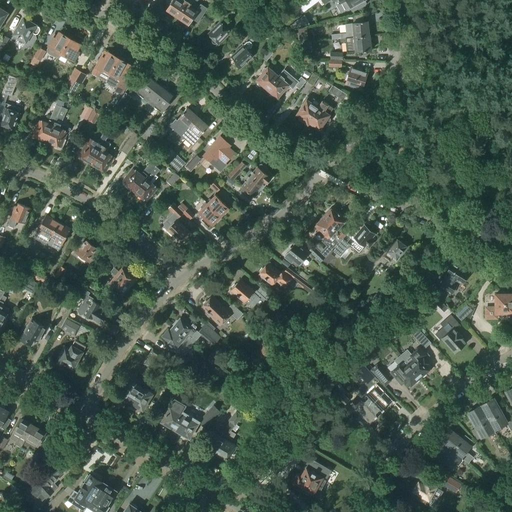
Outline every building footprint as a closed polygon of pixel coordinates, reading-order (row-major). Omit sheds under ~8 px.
[(167,0),(166,2),(170,5),(166,10),(177,18),(188,0),(167,0)] [(193,0),(188,0),(177,18),(188,25),(192,19),(198,23),(207,9),(200,5),(196,11),(190,7),(194,1),(193,0)] [(305,0),(298,6),(304,13),(308,9),(319,0),(305,0)] [(320,0),(325,5),(331,0),(332,2),(338,1),(338,2),(340,1),(345,11),(349,8),(352,13),(366,5),(363,0),(364,0),(320,0)] [(229,8),(225,5),(223,8),(222,7),(215,15),(220,19),(227,12),(226,11),(229,8)] [(292,29),(309,25),(304,15),(290,26),(292,29)] [(40,30),(39,28),(24,18),(11,40),(15,43),(22,47),(24,43),(31,47),(37,38),(36,34),(38,34),(40,30)] [(226,37),(230,33),(229,32),(230,31),(220,22),(213,28),(214,29),(209,35),(209,34),(208,35),(212,39),(212,41),(212,43),(213,44),(215,44),(217,43),(218,44),(218,43),(225,36),(226,37)] [(339,39),(347,39),(354,38),(354,37),(369,35),(367,22),(345,24),(346,32),(340,33),(340,34),(331,35),(331,40),(339,39)] [(242,44),(256,30),(252,25),(237,39),(242,44)] [(299,42),(308,42),(307,29),(298,29),(299,42)] [(69,38),(59,33),(57,37),(54,35),(53,38),(47,50),(47,52),(49,54),(50,55),(51,56),(52,56),(54,57),(57,58),(58,58),(61,53),(69,38)] [(0,54),(10,39),(3,34),(0,38),(0,54)] [(370,35),(369,35),(354,37),(354,38),(347,39),(339,39),(340,43),(345,42),(346,53),(371,50),(370,35)] [(79,53),(81,50),(78,49),(80,45),(69,38),(61,53),(58,58),(59,58),(58,59),(58,60),(59,59),(65,63),(67,60),(73,63),(79,52),(79,53)] [(253,57),(252,56),(253,55),(249,51),(251,48),(252,44),(250,41),(246,42),(236,51),(237,52),(232,58),(236,63),(234,64),(239,69),(244,65),(243,64),(248,60),(249,61),(253,57)] [(311,53),(311,43),(301,43),(307,50),(311,53)] [(41,61),(46,51),(39,47),(33,57),(34,57),(30,64),(36,68),(40,61),(41,61)] [(266,62),(273,53),(268,49),(261,58),(266,62)] [(108,53),(104,51),(92,73),(105,81),(108,76),(110,74),(119,59),(108,53)] [(108,76),(105,81),(105,82),(116,88),(115,90),(122,94),(128,83),(123,80),(128,72),(128,73),(130,69),(127,67),(129,65),(119,59),(110,74),(108,76)] [(273,72),(268,67),(257,80),(267,89),(279,75),(275,71),(273,72)] [(67,83),(71,86),(80,71),(75,68),(69,77),(70,78),(67,83)] [(356,70),(351,68),(346,84),(362,89),(367,73),(361,71),(362,70),(357,69),(356,70)] [(80,71),(71,86),(72,86),(69,93),(76,97),(78,93),(77,92),(81,85),(82,85),(87,75),(80,71)] [(299,90),(306,81),(297,73),(290,82),(299,90)] [(318,77),(313,74),(307,82),(313,86),(318,77)] [(18,85),(20,85),(20,83),(20,80),(18,79),(9,75),(0,97),(0,102),(5,104),(8,95),(12,97),(16,85),(18,85)] [(277,98),(288,85),(282,80),(284,79),(279,75),(267,89),(277,98)] [(161,86),(150,77),(145,83),(143,81),(135,92),(148,102),(161,86)] [(338,97),(341,91),(332,85),(329,91),(338,97)] [(162,113),(170,103),(169,101),(173,95),(161,86),(148,102),(162,113)] [(131,97),(125,93),(116,106),(122,110),(131,97)] [(303,103),(304,104),(297,115),(301,117),(300,119),(307,123),(317,108),(320,104),(313,99),(312,100),(307,97),(303,103)] [(317,108),(307,123),(308,124),(309,122),(319,129),(324,121),(327,123),(329,123),(331,120),(330,118),(328,117),(333,108),(322,101),(320,104),(317,108)] [(21,109),(8,104),(7,108),(5,108),(2,116),(4,117),(1,125),(6,127),(5,129),(7,131),(9,131),(11,131),(12,129),(13,130),(16,122),(17,123),(21,114),(19,113),(21,109)] [(36,128),(35,127),(32,135),(34,136),(35,137),(35,138),(40,140),(41,139),(47,142),(57,117),(62,107),(56,105),(48,124),(40,120),(36,128)] [(106,107),(103,112),(110,116),(113,111),(106,107)] [(104,120),(107,115),(94,108),(87,122),(94,126),(98,117),(104,120)] [(176,142),(177,140),(186,131),(198,117),(187,108),(177,119),(176,118),(170,124),(176,130),(169,138),(175,143),(176,142)] [(57,117),(47,142),(51,144),(52,145),(56,147),(57,146),(62,148),(66,140),(64,139),(67,132),(69,133),(70,129),(60,125),(63,120),(57,117)] [(186,131),(177,140),(181,143),(185,138),(192,144),(199,136),(199,137),(208,126),(198,117),(186,131)] [(147,141),(151,137),(158,129),(152,124),(141,137),(147,142),(147,141)] [(81,147),(78,153),(78,155),(79,156),(82,158),(82,160),(86,162),(87,161),(92,164),(106,141),(105,141),(110,134),(105,131),(100,138),(98,142),(90,138),(84,149),(81,147)] [(127,155),(139,138),(133,134),(121,150),(127,155)] [(152,146),(156,141),(151,137),(147,141),(152,146)] [(213,158),(217,162),(213,167),(220,173),(227,165),(225,163),(234,153),(226,145),(228,143),(220,137),(207,152),(203,156),(210,162),(213,158)] [(106,141),(92,164),(97,167),(97,168),(101,171),(102,170),(105,172),(113,157),(106,153),(111,144),(110,144),(106,141)] [(190,172),(203,158),(197,153),(184,167),(190,172)] [(186,163),(175,154),(168,162),(178,172),(186,163)] [(130,188),(135,191),(155,167),(161,160),(156,156),(141,175),(134,169),(123,182),(125,184),(125,186),(129,189),(130,188)] [(383,167),(386,160),(380,158),(377,165),(383,167)] [(241,171),(246,166),(241,161),(236,167),(241,171)] [(258,167),(257,167),(253,172),(251,171),(247,176),(262,187),(266,182),(267,183),(270,179),(269,178),(270,177),(264,172),(266,169),(266,168),(261,165),(260,165),(258,167)] [(155,167),(135,191),(139,195),(138,196),(142,199),(143,199),(146,201),(157,188),(150,182),(156,175),(156,174),(159,170),(155,167)] [(231,187),(235,183),(233,180),(241,171),(236,167),(224,180),(231,187)] [(174,188),(182,179),(175,173),(167,182),(174,188)] [(241,187),(242,187),(240,193),(249,200),(253,196),(254,197),(255,196),(257,197),(260,192),(259,192),(262,187),(247,176),(244,180),(246,181),(241,187)] [(218,192),(222,188),(215,181),(211,185),(218,192)] [(221,217),(229,208),(215,195),(207,203),(221,217)] [(24,223),(30,208),(18,203),(16,209),(14,209),(10,218),(11,218),(8,226),(14,228),(17,220),(24,223)] [(195,215),(182,203),(177,208),(190,220),(195,215)] [(209,228),(212,225),(212,226),(216,222),(217,223),(221,219),(220,218),(221,217),(207,203),(196,214),(201,219),(200,220),(209,228)] [(180,241),(188,232),(176,221),(178,218),(183,214),(172,204),(168,208),(173,213),(172,215),(169,218),(170,220),(169,221),(167,220),(164,223),(165,226),(164,226),(168,230),(167,231),(171,236),(173,234),(180,241)] [(340,216),(333,208),(324,217),(338,231),(341,227),(340,225),(345,220),(344,219),(344,218),(342,215),(340,216)] [(46,245),(58,222),(46,216),(37,230),(38,230),(33,238),(46,245)] [(327,246),(324,249),(318,244),(315,247),(325,257),(329,252),(332,250),(339,242),(338,241),(341,239),(337,235),(340,233),(338,231),(324,217),(316,226),(323,233),(323,235),(325,237),(321,241),(327,246)] [(62,244),(71,230),(58,222),(46,245),(47,243),(59,250),(62,244)] [(369,248),(374,242),(370,239),(374,233),(365,226),(351,243),(360,251),(364,246),(366,245),(369,248)] [(340,257),(350,245),(343,239),(333,251),(340,257)] [(398,259),(407,247),(397,239),(384,256),(390,261),(393,256),(396,259),(397,258),(398,259)] [(97,248),(86,240),(82,246),(81,244),(75,252),(87,261),(97,248)] [(299,247),(295,244),(291,249),(290,248),(286,252),(288,253),(287,254),(287,255),(285,258),(291,263),(294,260),(300,264),(308,254),(307,253),(308,252),(300,245),(299,247)] [(321,262),(321,261),(325,257),(320,253),(313,247),(309,251),(310,252),(321,262)] [(360,270),(368,277),(383,258),(375,251),(360,270)] [(102,263),(107,256),(102,252),(97,259),(102,263)] [(325,265),(333,256),(332,255),(331,254),(329,252),(325,257),(321,261),(325,265)] [(24,265),(16,260),(12,268),(28,277),(34,265),(26,261),(24,265)] [(259,275),(260,275),(259,276),(263,279),(264,278),(268,281),(267,282),(272,286),(273,284),(273,285),(277,280),(282,283),(283,284),(285,281),(294,288),(298,283),(303,287),(306,289),(310,284),(306,282),(288,268),(284,273),(282,272),(281,273),(274,268),(273,269),(267,264),(259,275)] [(462,284),(469,274),(452,264),(434,293),(439,298),(445,292),(450,295),(451,294),(453,294),(455,290),(454,288),(456,285),(454,284),(456,280),(462,284)] [(134,270),(131,267),(130,266),(129,266),(127,266),(126,265),(124,267),(123,266),(119,272),(114,267),(110,272),(115,276),(129,287),(137,278),(136,277),(138,275),(136,274),(136,273),(136,272),(135,271),(135,270),(134,270)] [(61,280),(67,270),(61,266),(54,276),(61,280)] [(33,270),(30,277),(43,284),(47,277),(33,270)] [(121,296),(129,287),(115,276),(108,285),(108,286),(108,287),(112,290),(113,289),(121,296)] [(102,287),(89,279),(86,285),(99,293),(102,287)] [(34,293),(39,283),(34,280),(28,290),(34,293)] [(255,290),(254,291),(247,285),(246,286),(240,280),(231,290),(240,297),(239,299),(243,303),(245,301),(245,302),(245,301),(252,307),(259,298),(261,296),(270,303),(274,299),(261,287),(257,291),(255,290)] [(107,315),(97,309),(100,305),(94,301),(94,300),(87,296),(89,293),(83,289),(84,288),(79,285),(74,294),(85,300),(78,312),(79,313),(80,315),(82,315),(84,314),(85,315),(87,319),(92,319),(92,318),(100,323),(102,322),(107,315)] [(430,298),(437,305),(441,301),(434,294),(430,298)] [(511,294),(495,294),(495,309),(486,309),(486,320),(496,320),(496,313),(511,313),(511,294)] [(0,326),(10,309),(2,305),(6,298),(3,296),(0,300),(0,326)] [(217,303),(211,298),(203,307),(210,314),(209,315),(220,326),(231,315),(237,320),(243,314),(232,304),(227,309),(218,302),(217,303)] [(61,328),(67,317),(74,303),(66,299),(53,324),(61,328)] [(470,319),(474,308),(467,304),(459,311),(455,315),(461,321),(465,317),(470,319)] [(453,329),(458,324),(450,315),(440,324),(443,327),(435,334),(441,340),(442,339),(455,353),(466,343),(462,338),(456,332),(453,329)] [(76,336),(81,325),(67,317),(61,328),(76,336)] [(193,345),(202,335),(214,346),(221,338),(205,324),(198,332),(181,318),(179,321),(176,320),(171,326),(173,328),(185,337),(193,345)] [(38,342),(46,327),(32,319),(20,340),(31,346),(34,340),(38,342)] [(425,348),(431,343),(416,327),(410,333),(425,348)] [(173,328),(170,331),(169,329),(164,335),(169,340),(168,342),(168,343),(166,346),(173,351),(174,350),(177,352),(173,357),(185,366),(189,361),(183,357),(193,345),(185,337),(173,328)] [(72,346),(68,352),(63,349),(56,361),(64,365),(64,363),(73,369),(86,347),(76,340),(72,346)] [(268,357),(276,348),(269,342),(261,350),(268,357)] [(416,351),(411,355),(407,350),(401,355),(408,363),(420,377),(431,368),(424,359),(424,358),(425,359),(428,357),(427,356),(428,355),(421,346),(416,351)] [(154,349),(145,363),(153,368),(162,354),(154,349)] [(404,383),(408,387),(420,377),(408,363),(401,355),(395,360),(399,365),(390,372),(395,378),(401,385),(404,383)] [(256,369),(260,365),(252,358),(249,362),(256,369)] [(374,386),(379,381),(363,364),(356,370),(367,382),(369,382),(371,383),(367,388),(370,391),(364,397),(380,414),(391,404),(374,386)] [(385,386),(391,381),(377,365),(371,370),(385,386)] [(184,383),(190,374),(184,370),(178,379),(184,383)] [(130,404),(133,399),(140,388),(135,384),(136,382),(131,379),(120,396),(126,399),(125,401),(130,404)] [(146,391),(140,388),(133,399),(130,404),(136,408),(137,406),(142,410),(153,393),(147,389),(146,391)] [(343,407),(350,401),(340,390),(334,397),(343,407)] [(380,414),(364,397),(358,403),(354,399),(350,404),(369,424),(380,414)] [(173,429),(183,412),(187,405),(175,399),(161,422),(173,429)] [(493,399),(480,406),(494,430),(495,433),(502,429),(500,427),(506,423),(507,423),(493,399)] [(173,429),(184,435),(189,439),(199,422),(206,428),(222,411),(214,404),(198,421),(183,412),(173,429)] [(0,439),(7,427),(2,424),(9,412),(0,406),(0,439)] [(494,430),(480,406),(467,413),(476,428),(471,431),(477,440),(481,437),(494,430)] [(236,425),(243,417),(236,411),(228,421),(229,422),(226,428),(221,437),(214,433),(210,440),(212,441),(207,449),(217,455),(230,431),(231,431),(232,430),(236,425)] [(264,418),(269,421),(274,414),(269,411),(264,418)] [(20,447),(33,426),(21,419),(10,438),(18,443),(16,445),(20,447)] [(35,451),(45,433),(33,426),(20,447),(25,450),(27,446),(35,451)] [(462,439),(449,429),(439,440),(461,458),(468,464),(473,457),(466,452),(473,443),(465,436),(462,439)] [(234,453),(238,447),(231,443),(236,434),(231,431),(230,431),(217,455),(227,460),(232,452),(234,453)] [(0,449),(2,451),(8,440),(2,437),(0,440),(0,449)] [(300,448),(302,443),(297,440),(294,445),(300,448)] [(452,469),(461,458),(439,440),(430,452),(452,469)] [(420,449),(416,454),(422,459),(426,454),(420,449)] [(30,475),(41,455),(36,452),(24,472),(30,475)] [(278,460),(273,468),(281,473),(286,464),(278,460)] [(314,466),(315,463),(311,460),(309,463),(306,469),(302,475),(300,473),(298,477),(296,477),(294,481),(295,483),(297,484),(297,485),(305,489),(304,491),(305,493),(309,495),(311,495),(312,493),(315,489),(319,492),(326,481),(321,478),(311,471),(314,466)] [(40,479),(30,489),(36,496),(37,496),(41,501),(45,498),(54,491),(53,490),(57,487),(53,482),(62,473),(55,466),(50,470),(46,466),(36,475),(40,479)] [(437,469),(435,474),(441,478),(444,473),(437,469)] [(87,505),(88,506),(102,483),(102,482),(100,481),(101,480),(93,474),(92,476),(91,474),(89,476),(87,475),(83,481),(86,482),(85,483),(81,489),(78,493),(74,491),(70,497),(74,499),(75,498),(87,506),(87,505)] [(456,493),(461,484),(446,476),(442,485),(456,493)] [(412,496),(425,503),(425,504),(434,510),(441,499),(440,498),(443,492),(436,487),(428,482),(427,482),(422,479),(420,483),(419,482),(413,491),(415,492),(412,496)] [(102,483),(88,506),(94,510),(97,511),(106,511),(110,507),(107,505),(110,500),(116,491),(102,483)] [(511,502),(506,496),(503,494),(497,501),(506,509),(511,502)] [(138,507),(132,503),(131,505),(130,504),(125,511),(141,511),(137,509),(138,507)]
